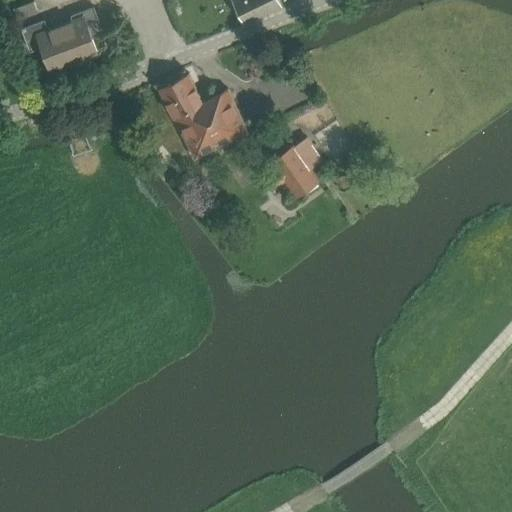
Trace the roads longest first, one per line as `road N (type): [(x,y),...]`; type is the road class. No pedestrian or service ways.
road 1 (tertiary): [(0,119),(69,108),(330,0)]
road 2 (track): [(296,511),(434,426),(511,340)]
